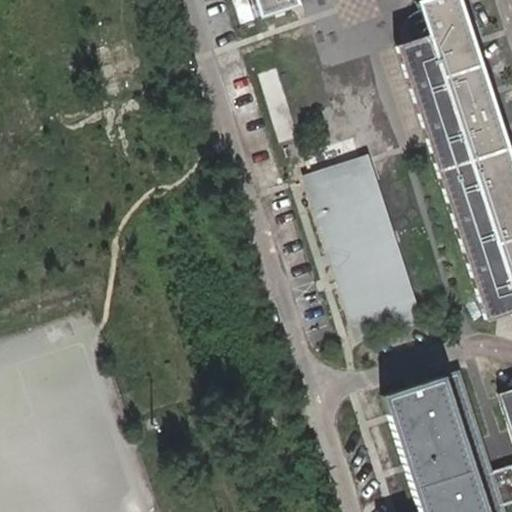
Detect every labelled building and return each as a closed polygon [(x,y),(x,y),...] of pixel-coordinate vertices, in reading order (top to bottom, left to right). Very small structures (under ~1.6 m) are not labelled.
[(250,0),(256,19),(296,7),(293,0),(250,0)] [(332,0),(336,10),(342,28),(371,19),(387,14),(382,0),(332,0)] [(511,310),(511,179),(454,0),(418,0),(410,3),(414,13),(422,37),(403,43),(423,77),(434,73),(437,84),(410,93),(476,295),(479,294),(486,314),(494,312),(496,288),(504,286),(511,310)] [(422,37),(414,13),(411,15),(409,17),(407,19),(404,23),(403,26),(402,29),(402,32),(402,40),(403,43),(422,37)] [(403,43),(402,43),(394,46),(410,93),(437,84),(434,73),(423,77),(403,43)] [(349,129),(322,138),(330,160),(357,151),(349,129)] [(365,165),(305,184),(357,336),(416,315),(365,165)] [(270,222),(296,217),(291,187),(265,191),(270,222)] [(273,234),(282,264),(307,257),(298,226),(273,234)] [(486,314),(479,294),(476,295),(484,320),(511,312),(511,310),(504,286),(496,288),(494,312),(486,314)] [(310,329),(323,326),(317,297),(304,300),(310,329)] [(499,511),(498,508),(486,474),(453,372),(378,397),(415,511),(499,511)] [(486,474),(498,508),(511,503),(511,389),(494,396),(511,454),(511,464),(507,467),(486,474)]
